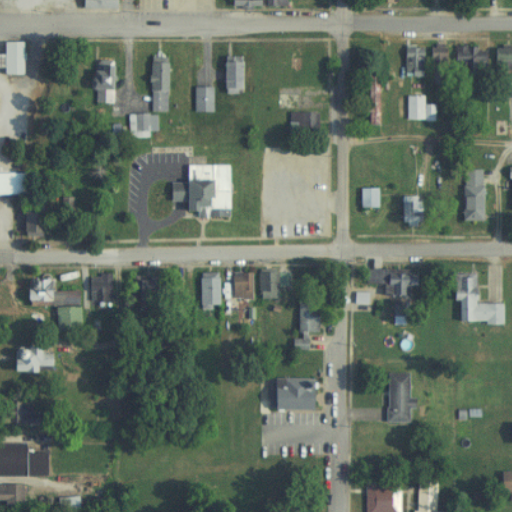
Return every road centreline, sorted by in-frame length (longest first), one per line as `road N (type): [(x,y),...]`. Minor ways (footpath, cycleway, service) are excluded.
road 1 (residential): [(511,250),(0,257)]
road 2 (residential): [(0,28),(511,26)]
road 3 (residential): [(343,511),(344,249)]
road 4 (residential): [(344,249),(345,0)]
